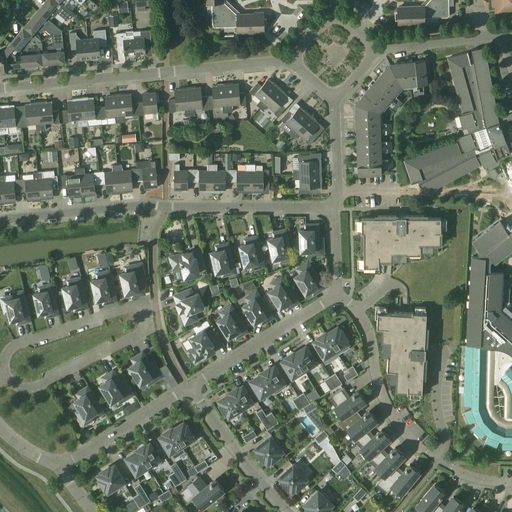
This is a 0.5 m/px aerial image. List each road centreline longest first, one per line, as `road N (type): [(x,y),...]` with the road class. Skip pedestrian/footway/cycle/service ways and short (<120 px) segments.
road 1 (residential): [(0,223),(165,208),(334,208)]
road 2 (residential): [(5,375),(20,389),(36,388),(134,337),(143,318),(124,307),(15,346),(3,368)]
road 3 (residential): [(442,345),(435,396),(443,441),(435,460),(392,418),(375,383),(362,318),(336,294)]
road 4 (residential): [(0,87),(291,60)]
road 5 (residential): [(336,294),(185,388)]
road 6 (residential): [(287,511),(185,388)]
road 7 (residential): [(185,388),(57,467)]
road 8 (residential): [(511,34),(377,52)]
